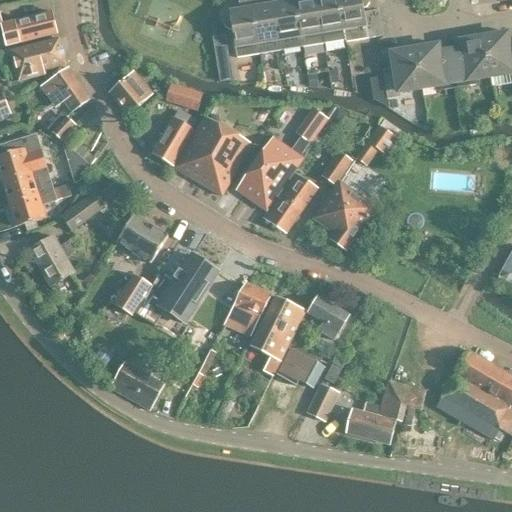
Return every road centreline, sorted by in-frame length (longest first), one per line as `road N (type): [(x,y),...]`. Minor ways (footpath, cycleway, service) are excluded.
road 1 (tertiary): [(511,352),(368,284),(268,250),(154,183),(121,147),(86,69),(71,0)]
road 2 (unclassified): [(511,479),(148,421),(66,366),(0,270)]
